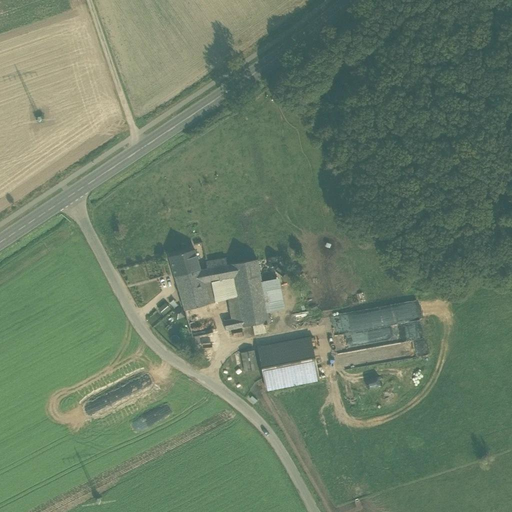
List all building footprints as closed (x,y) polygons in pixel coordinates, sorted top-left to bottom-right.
[(194,250),(169,257),(177,284),(202,276),(200,270),(194,250)] [(272,269),(282,267),(279,255),(269,257),(272,269)] [(225,259),(206,262),(207,268),(200,270),(202,276),(204,283),(213,281),(234,277),(231,264),(227,265),(225,259)] [(257,259),(231,264),(234,277),(241,317),(243,327),(268,322),(265,302),(263,291),(257,259)] [(202,276),(177,284),(184,310),(210,303),(204,283),(202,276)] [(213,281),(204,283),(210,303),(218,301),(213,281)] [(280,288),(263,291),(265,302),(281,298),(280,288)] [(158,307),(162,314),(172,308),(168,302),(158,307)] [(385,308),(351,313),(352,320),(353,320),(354,329),(382,325),(382,324),(387,323),(385,308)] [(241,317),(223,320),(225,331),(243,327),(241,317)] [(310,338),(258,348),(266,389),(318,378),(310,338)] [(342,356),(343,366),(400,358),(399,344),(357,349),(358,354),(351,355),(351,354),(342,356)] [(253,351),(241,354),(245,372),(257,369),(253,351)] [(359,380),(361,389),(381,386),(380,377),(359,380)]
